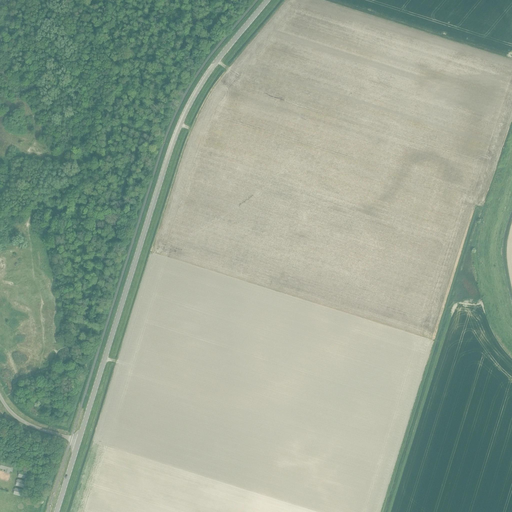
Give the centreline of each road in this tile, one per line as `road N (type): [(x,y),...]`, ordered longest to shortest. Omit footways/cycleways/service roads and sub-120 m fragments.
road 1 (tertiary): [(77,442),(174,136),(197,87),(266,0)]
road 2 (unknown): [(153,0),(139,49),(146,83),(124,112),(93,221)]
road 3 (track): [(511,319),(496,251),(511,193)]
